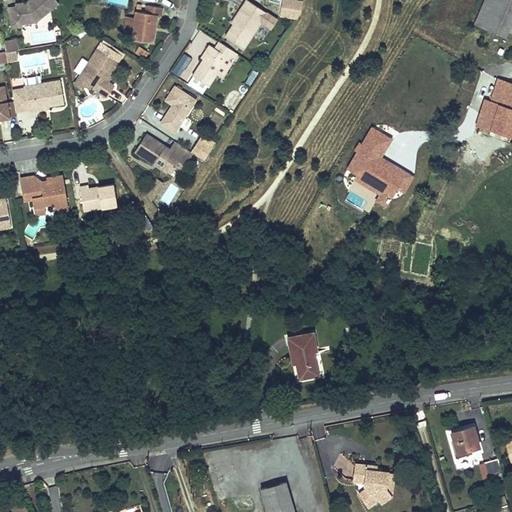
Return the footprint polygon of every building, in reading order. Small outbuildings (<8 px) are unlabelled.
[(7,31),(17,30),(16,25),(24,24),(24,20),(28,19),(34,15),(36,18),(52,7),(46,0),(32,0),(29,3),(31,5),(26,8),(25,6),(14,7),(14,10),(4,11),(7,29),(7,31)] [(300,18),(301,0),(265,0),(265,8),(278,9),(278,16),(300,18)] [(511,0),(483,0),(473,23),(503,36),(511,14),(511,0)] [(265,16),(244,3),(232,22),(234,23),(222,41),(241,53),(259,25),(270,32),(275,23),(265,16)] [(143,19),(134,18),(133,24),(130,39),(129,46),(152,49),(157,22),(160,22),(162,13),(144,10),(143,19)] [(24,20),(24,24),(29,23),(36,18),(34,15),(28,19),(24,20)] [(130,39),(133,24),(123,23),(121,38),(130,39)] [(83,35),(78,32),(73,38),(78,42),(83,35)] [(2,46),(4,56),(16,54),(15,44),(2,46)] [(229,61),(233,55),(215,44),(211,51),(208,49),(190,78),(206,88),(224,58),(229,61)] [(94,50),(76,78),(89,87),(92,88),(90,91),(103,100),(112,88),(103,83),(116,65),(94,50)] [(148,56),(142,52),(137,58),(144,62),(148,56)] [(89,87),(76,78),(70,86),(78,91),(81,87),(86,91),(89,87)] [(489,129),(489,130),(510,136),(511,128),(511,83),(498,79),(489,102),(497,105),(489,129)] [(22,91),(26,115),(35,114),(35,111),(47,109),(60,107),(56,85),(22,91)] [(158,128),(172,138),(194,103),(175,90),(166,104),(171,108),(158,128)] [(475,124),(489,130),(489,129),(497,105),(489,102),(483,101),(475,124)] [(15,122),(12,107),(3,108),(5,123),(15,122)] [(205,160),(215,141),(200,133),(190,152),(205,160)] [(192,157),(175,146),(169,154),(144,138),(134,154),(151,165),(153,163),(172,175),(181,162),(187,166),(192,157)] [(182,173),(187,166),(181,162),(176,169),(182,173)] [(34,181),(20,183),(23,201),(29,200),(30,210),(41,208),(43,206),(53,212),(54,217),(68,215),(62,180),(46,183),(47,187),(40,188),(40,185),(34,181)] [(85,193),(84,189),(78,190),(82,216),(113,211),(110,189),(85,193)] [(30,210),(32,217),(43,216),(41,208),(30,210)] [(286,338),(290,358),(292,358),(298,381),(317,376),(312,354),(315,353),(312,333),(286,338)] [(454,440),(451,440),(454,452),(467,449),(466,444),(477,441),(472,425),(452,431),(454,440)] [(503,479),(497,458),(484,462),(488,477),(491,476),(492,481),(503,479)] [(351,464),(349,482),(356,483),(355,487),(362,493),(356,500),(367,510),(374,501),(379,506),(387,496),(383,492),(386,472),(373,470),(373,476),(364,475),(365,466),(351,464)] [(373,476),(373,470),(374,467),(365,466),(364,475),(373,476)] [(293,511),(285,485),(262,491),(267,511),(293,511)]
